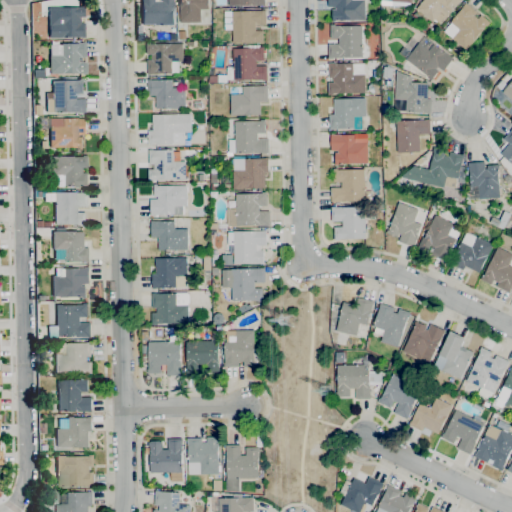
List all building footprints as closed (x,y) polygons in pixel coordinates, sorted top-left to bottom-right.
[(173,0),(174,33),(163,33),(163,26),(162,26),(162,32),(153,32),(153,26),(142,26),(141,0),(153,0),(153,3),(159,3),(159,0),(173,0)] [(180,23),(179,0),(208,0),(209,9),(200,10),(200,23),(180,23)] [(332,22),(332,10),(334,10),(334,7),(328,8),(328,0),(364,0),(365,20),(335,21),(335,22),(332,22)] [(439,25),(433,20),(431,22),(415,9),(422,0),(461,0),(460,2),(459,2),(446,18),(445,17),(439,25)] [(465,51),(451,39),(443,32),(450,23),(450,22),(462,7),(462,6),(465,3),(476,13),(473,16),(477,19),(480,15),(490,23),(487,27),(486,26),(465,51)] [(49,39),(48,5),(55,5),(55,9),(84,8),(85,20),(79,20),(80,24),(84,24),(84,39),(49,39)] [(259,44),(259,43),(253,43),(233,43),(232,11),(254,10),(254,11),(265,11),(266,25),(255,26),(255,31),(263,31),(263,44),(259,44)] [(333,59),(328,59),(327,44),(338,44),(338,39),(331,39),(330,26),(335,25),(335,26),(361,26),(362,58),(333,58),(333,59)] [(82,76),(82,74),(50,75),(49,57),(61,56),(61,44),(81,44),(81,43),(85,43),(85,58),(81,59),(81,64),(86,64),(86,75),(82,76)] [(155,75),(146,75),(146,60),(151,60),(151,55),(146,55),(146,43),(151,43),(151,44),(183,44),(183,62),(178,62),(178,73),(171,73),(171,74),(155,74),(155,75)] [(431,81),(428,79),(429,78),(405,60),(418,43),(428,51),(434,45),(450,57),(450,56),(453,59),(443,72),(437,68),(436,69),(438,71),(431,81)] [(208,84),(209,76),(227,76),(227,67),(233,67),(233,49),(259,48),(259,47),(263,47),(264,61),(256,61),(256,67),(266,67),(266,81),(262,81),(255,81),(255,80),(231,81),(231,83),(208,84)] [(459,57),(453,52),(457,48),(462,53),(459,57)] [(371,68),(371,61),(380,60),(380,68),(371,68)] [(328,95),(328,83),(334,83),(333,78),(329,78),(328,63),(337,63),(337,64),(352,64),(352,65),(363,64),(364,75),(365,93),(351,94),(351,93),(333,94),(333,95),(328,95)] [(392,79),(382,78),(383,67),(393,68),(392,79)] [(366,78),(366,70),(373,70),(379,69),(379,77),(366,78)] [(430,114),(426,114),(421,113),(404,112),(404,102),(401,101),(401,102),(396,102),(396,100),(395,100),(396,72),(411,77),(411,79),(412,79),(412,82),(427,83),(427,99),(430,99),(430,114)] [(82,114),(82,113),(74,113),(47,114),(47,103),(52,103),(52,81),(78,81),(78,80),(86,80),(86,94),(75,94),(75,99),(86,99),(86,114),(82,114)] [(185,109),(155,109),(155,96),(147,96),(147,80),(172,80),(172,88),(184,88),(185,109)] [(500,90),(496,86),(501,80),(506,84),(500,90)] [(511,100),(502,92),(511,80),(511,100)] [(374,94),(369,93),(367,88),(370,84),(375,84),(377,89),(377,90),(374,94)] [(230,116),(230,95),(243,95),(242,87),(267,86),(267,102),(260,102),(260,115),(230,116)] [(334,130),(330,130),(329,115),(334,115),(333,99),(365,98),(365,117),(361,117),(361,129),(334,129),(334,130)] [(148,146),(148,131),(152,131),(152,115),(190,114),(190,133),(184,133),(184,144),(173,144),(173,145),(152,145),(152,146),(148,146)] [(74,149),(50,149),(49,120),(82,119),(86,119),(86,135),(79,136),(79,137),(83,137),(83,149),(74,149)] [(397,153),(395,121),(429,119),(430,134),(419,135),(420,152),(397,153)] [(268,153),(228,153),(228,140),(234,140),(234,122),(260,122),(260,120),(265,120),(265,134),(257,134),(257,139),(268,139),(268,153)] [(511,165),(500,154),(508,144),(503,139),(511,128),(511,165)] [(335,166),(335,153),(338,153),(338,151),(331,151),(330,135),(367,134),(367,143),(367,164),(353,164),(338,164),(338,166),(335,166)] [(455,189),(444,186),(444,188),(417,182),(421,168),(429,170),(433,152),(432,152),(433,148),(445,151),(444,155),(449,157),(450,153),(463,156),(458,179),(457,179),(455,189)] [(149,181),(148,169),(153,169),(153,165),(149,165),(148,150),(153,150),(153,151),(156,150),(173,150),(173,152),(179,152),(180,162),(185,162),(185,180),(149,181)] [(80,188),(80,187),(52,188),(51,158),(87,157),(88,168),(83,168),(83,174),(87,173),(88,187),(80,188)] [(247,189),(233,189),(233,171),(232,159),(264,159),(264,158),(268,158),(268,173),(264,173),(264,189),(247,189)] [(479,199),(478,187),(470,188),(469,173),(468,166),(468,163),(484,162),(484,169),(487,169),(487,166),(498,165),(499,169),(497,169),(499,198),(479,199)] [(331,203),(330,188),(341,188),(341,182),(333,182),(333,169),(337,169),(337,170),(364,169),(364,192),(371,192),(371,201),(365,201),(342,202),(334,202),(334,203),(331,203)] [(508,185),(503,178),(507,175),(508,176),(511,181),(511,182),(511,183),(508,185)] [(150,216),(150,200),(157,199),(157,197),(154,197),(154,185),(161,185),(161,186),(186,186),(187,206),(183,206),(183,215),(173,216),(173,215),(154,215),(154,216),(150,216)] [(266,227),(266,225),(227,226),(226,209),(236,209),(235,194),(262,194),(262,192),(267,192),(267,206),(259,207),(259,212),(269,212),(270,227),(266,227)] [(57,228),(57,226),(55,226),(54,203),(44,203),(44,194),(54,194),(54,193),(83,193),(88,193),(88,207),(77,207),(77,213),(85,212),(86,225),(70,225),(70,228),(57,228)] [(413,248),(398,242),(400,235),(398,235),(397,238),(386,234),(387,230),(388,230),(398,203),(418,210),(413,222),(421,225),(414,244),(415,245),(413,248)] [(339,241),(334,241),(334,227),(342,227),(342,222),(331,222),(331,207),(336,207),(365,207),(365,239),(345,239),(339,239),(339,241)] [(445,262),(430,255),(434,248),(430,247),(426,254),(417,249),(422,238),(424,238),(435,215),(454,224),(451,229),(458,233),(455,239),(456,240),(445,262)] [(511,230),(510,230),(502,226),(507,217),(509,218),(510,216),(511,217),(511,230)] [(499,227),(497,226),(496,227),(489,223),(493,217),(500,221),(502,222),(499,227)] [(168,251),(158,251),(158,238),(151,238),(151,221),(174,222),(174,230),(188,230),(188,250),(168,250),(168,251)] [(260,265),(260,263),(233,264),(233,246),(228,246),(227,233),(233,232),(266,231),(266,245),(257,245),(257,251),(264,251),(264,265),(260,265)] [(85,263),(85,262),(64,262),(64,261),(54,261),(54,251),(53,251),(52,233),(84,232),(84,248),(89,248),(89,263),(85,263)] [(478,274),(464,267),(462,270),(449,264),(452,257),(453,258),(460,242),(461,242),(466,232),(476,237),(492,245),(478,274)] [(508,293),(495,287),(497,283),(493,281),(490,285),(480,280),(482,276),(483,276),(497,247),(511,254),(511,257),(508,266),(511,267),(511,285),(510,290),(508,293)] [(203,271),(203,256),(210,256),(211,271),(203,271)] [(155,289),(152,289),(152,274),(155,274),(155,258),(187,258),(187,276),(175,276),(175,288),(160,288),(160,289),(155,289)] [(78,300),(55,300),(55,298),(52,298),(52,277),(55,277),(55,268),(89,268),(89,284),(82,284),(82,287),(85,287),(85,299),(82,299),(82,298),(78,298),(78,300)] [(258,302),(258,301),(231,301),(231,287),(224,287),(224,271),(230,270),(230,269),(260,269),(260,268),(264,268),(265,283),(254,283),(254,284),(259,284),(260,288),(262,288),(263,302),(258,302)] [(156,325),(151,325),(151,313),(156,313),(156,308),(151,308),(151,294),(187,293),(187,324),(174,324),(156,324),(156,325)] [(356,336),(336,331),(343,302),(355,305),(357,298),(373,302),(372,306),(367,326),(359,324),(356,336)] [(397,347),(380,342),(382,337),(373,334),(375,328),(372,327),(379,308),(378,308),(380,303),(394,308),(392,312),(397,314),(399,309),(410,313),(409,317),(407,317),(397,347)] [(87,338),(87,337),(78,338),(78,337),(48,338),(47,327),(57,327),(56,306),(82,305),(82,304),(87,304),(87,317),(79,318),(79,324),(90,323),(90,338),(87,338)] [(427,368),(418,363),(419,360),(402,351),(415,325),(414,324),(415,321),(426,327),(425,330),(427,331),(430,324),(445,331),(443,335),(427,368)] [(185,376),(185,371),(186,371),(186,342),(211,342),(211,337),(211,331),(215,331),(215,326),(220,326),(220,331),(218,331),(218,341),(217,341),(218,368),(219,368),(219,372),(206,373),(206,365),(200,365),(200,375),(185,376)] [(255,368),(243,368),(243,363),(238,363),(238,367),(223,367),(223,363),(224,363),(224,343),(226,343),(226,332),(236,333),(236,331),(254,331),(254,363),(255,363),(255,368)] [(460,380),(441,370),(447,359),(439,355),(450,331),(465,339),(461,347),(473,353),(460,380)] [(180,376),(166,376),(166,366),(161,366),(161,374),(147,374),(147,369),(148,369),(148,342),(169,342),(169,334),(180,335),(180,364),(180,376)] [(81,374),(81,373),(66,373),(66,374),(55,374),(55,344),(66,344),(87,343),(90,343),(91,357),(86,357),(86,362),(92,362),(92,374),(81,374)] [(498,384),(493,394),(482,388),(482,389),(466,381),(480,352),(479,352),(481,347),(491,352),(489,357),(494,360),(495,356),(508,362),(498,384)] [(369,399),(355,399),(355,389),(349,389),(350,397),(338,397),(337,367),(368,365),(368,373),(381,372),(381,385),(369,385),(369,399)] [(511,407),(504,403),(501,409),(494,405),(497,400),(496,399),(508,375),(507,375),(510,371),(511,369),(510,369),(511,366),(511,407)] [(421,390),(407,416),(408,416),(406,420),(393,413),(398,404),(393,401),(389,409),(378,403),(392,375),(421,390)] [(91,413),(88,413),(88,412),(58,412),(58,411),(52,411),(52,398),(58,398),(58,380),(84,380),(84,379),(88,378),(88,392),(81,392),(81,398),(91,398),(91,413)] [(437,435),(423,428),(422,432),(408,425),(410,421),(410,422),(412,418),(420,403),(430,409),(435,398),(452,406),(437,435)] [(469,455),(456,449),(461,439),(456,437),(453,444),(441,438),(443,434),(444,434),(455,411),(484,424),(469,455)] [(57,449),(56,430),(68,430),(67,418),(91,417),(92,432),(87,432),(88,447),(70,448),(57,449)] [(501,429),(496,426),(498,421),(504,423),(501,429)] [(502,472),(491,466),(473,457),(475,453),(475,454),(478,449),(476,448),(480,439),(482,440),(484,436),(483,436),(489,425),(500,431),(501,430),(511,435),(511,448),(503,467),(504,467),(502,472)] [(218,475),(188,475),(188,463),(188,446),(187,446),(187,439),(202,439),(202,443),(207,443),(207,437),(219,437),(219,442),(218,442),(218,475)] [(170,482),(170,473),(156,473),(156,475),(152,475),(152,473),(150,473),(150,447),(148,447),(148,443),(151,443),(151,441),(160,441),(160,442),(162,442),(162,450),(167,450),(167,439),(182,439),(182,444),(181,444),(182,473),(183,482),(170,482)] [(238,492),(225,492),(225,479),(226,479),(226,456),(225,456),(225,450),(225,445),(239,445),(239,456),(245,456),(245,448),(259,448),(259,452),(258,452),(258,479),(238,479),(238,492)] [(93,487),(84,487),(84,486),(57,487),(57,475),(57,457),(89,457),(88,455),(93,455),(93,467),(88,467),(88,472),(93,472),(93,487)] [(367,511),(362,511),(360,511),(359,511),(354,511),(340,505),(344,497),(338,494),(345,480),(351,483),(354,478),(365,484),(368,477),(384,485),(379,494),(378,494),(372,506),(371,505),(367,511)] [(376,511),(378,508),(377,507),(385,492),(386,489),(385,489),(387,485),(401,492),(399,496),(403,498),(406,493),(416,499),(414,503),(413,502),(408,511),(376,511)] [(189,511),(152,511),(153,511),(158,511),(158,506),(154,506),(154,491),(159,491),(159,492),(162,492),(179,493),(179,494),(189,494),(189,505),(190,505),(189,511)] [(87,511),(52,511),(52,492),(67,492),(92,492),(92,507),(87,507),(87,511)] [(219,511),(219,505),(216,505),(216,504),(212,504),(212,499),(219,499),(241,498),(249,498),(249,497),(253,497),(253,511),(219,511)] [(439,511),(418,502),(413,511),(439,511)]
